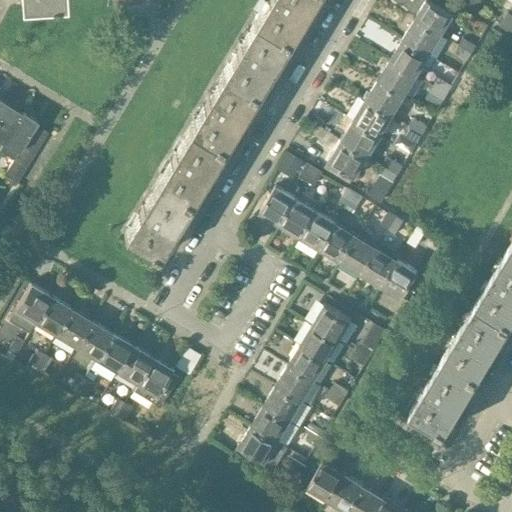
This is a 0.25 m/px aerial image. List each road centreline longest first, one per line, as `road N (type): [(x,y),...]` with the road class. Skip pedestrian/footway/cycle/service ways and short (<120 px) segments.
road 1 (residential): [(212,240),(357,0)]
road 2 (residential): [(212,240),(269,274),(223,351),(166,317)]
